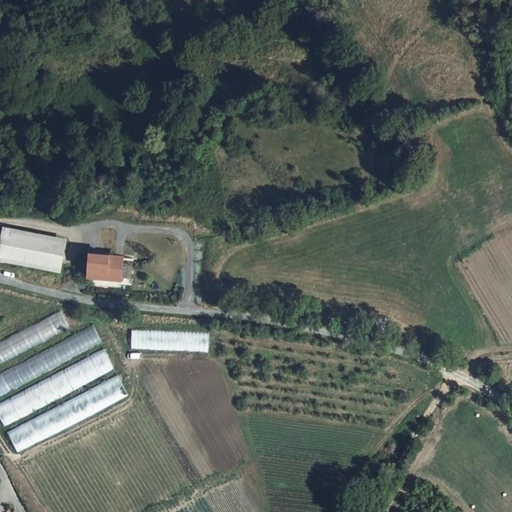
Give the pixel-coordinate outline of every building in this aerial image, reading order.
[(66,239),(5,227),(2,239),(0,249),(0,260),(60,272),(66,239)] [(85,254),(85,280),(94,280),(94,288),(122,288),(122,254),(85,254)] [(95,329),(0,371),(0,391),(103,346),(95,329)] [(131,350),(208,350),(208,331),(131,331),(131,350)] [(0,399),(0,417),(3,423),(114,371),(105,351),(0,399)] [(119,378),(5,428),(14,449),(128,399),(119,378)]
